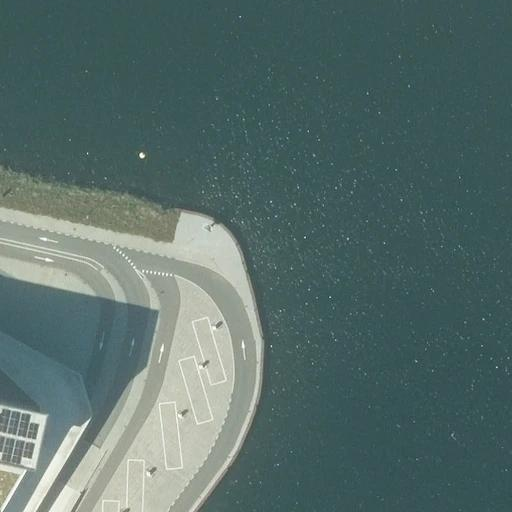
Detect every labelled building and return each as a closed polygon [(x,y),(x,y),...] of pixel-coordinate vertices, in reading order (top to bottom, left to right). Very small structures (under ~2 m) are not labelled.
[(205,395),(224,399),(230,377),(211,372),(205,395)] [(215,424),(223,406),(212,401),(204,418),(215,424)] [(195,416),(181,434),(200,449),(214,430),(195,416)] [(0,421),(0,508),(19,477),(30,428),(0,421)] [(159,508),(188,469),(172,457),(143,496),(159,508)]
